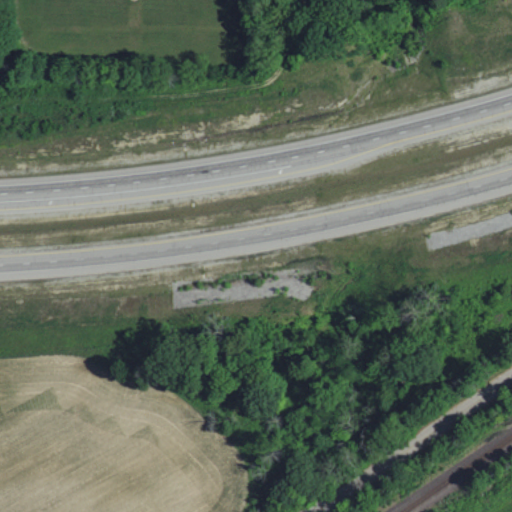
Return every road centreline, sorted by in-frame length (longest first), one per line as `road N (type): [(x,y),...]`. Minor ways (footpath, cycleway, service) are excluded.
road 1 (trunk): [(511,90),(226,165),(0,181)]
road 2 (trunk): [(0,265),(139,261),(261,246),(511,185)]
road 3 (residential): [(511,380),(314,511)]
